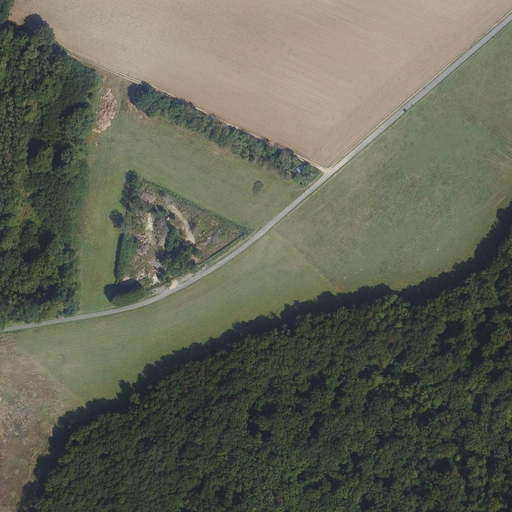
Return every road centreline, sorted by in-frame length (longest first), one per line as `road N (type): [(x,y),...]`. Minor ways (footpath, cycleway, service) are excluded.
road 1 (tertiary): [(511,16),(254,239),(190,282),(114,311),(0,330)]
road 2 (track): [(0,24),(162,87),(330,173)]
